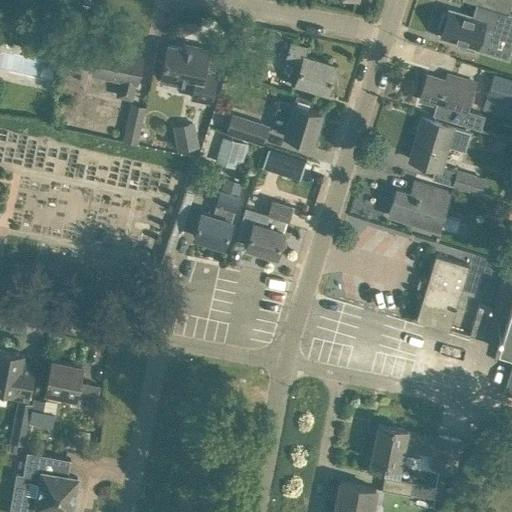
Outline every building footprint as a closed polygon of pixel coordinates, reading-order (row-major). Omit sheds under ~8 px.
[(486,0),(485,3),(481,2),(481,3),(500,9),(508,11),(511,0),(486,0)] [(442,12),(437,28),(441,29),(439,35),(458,41),(457,44),(474,50),(475,46),(490,51),(496,31),(511,35),(511,14),(476,3),(472,15),(448,7),(446,13),(442,12)] [(136,81),(143,49),(99,40),(92,72),(121,78),(117,93),(131,96),(134,81),(136,81)] [(285,57),(301,62),(295,81),(327,90),(335,63),(304,53),(307,46),(291,41),(285,57)] [(203,71),(209,47),(185,42),(184,46),(167,43),(160,78),(193,86),(191,96),(211,100),(216,74),(203,71)] [(238,70),(261,77),(267,58),(243,51),(238,70)] [(486,95),(511,103),(511,77),(494,72),(486,95)] [(427,73),(419,97),(436,103),(433,112),(453,118),(480,126),(484,114),(467,108),(475,81),(454,74),(453,80),(444,78),(427,73)] [(321,110),(310,106),(313,98),(296,93),(293,102),(279,98),(275,111),(288,115),(283,132),(311,141),(321,110)] [(132,100),(123,137),(137,140),(146,104),(132,100)] [(232,112),(226,131),(263,143),(270,124),(232,112)] [(464,149),(470,130),(422,116),(416,135),(420,136),(413,159),(440,167),(447,143),(464,149)] [(193,120),(172,124),(176,149),(198,145),(193,120)] [(214,160),(236,167),(244,140),(221,133),(214,160)] [(306,158),(268,146),(262,165),(300,177),(306,158)] [(451,181),(480,190),(484,176),(455,168),(451,181)] [(410,191),(396,187),(388,213),(413,221),(415,216),(439,224),(437,228),(438,228),(440,224),(455,229),(459,217),(443,213),(450,190),(414,179),(410,191)] [(193,234),(224,244),(234,209),(235,209),(239,195),(220,189),(216,202),(224,205),(220,216),(201,210),(193,234)] [(268,213),(276,215),(272,226),(253,220),(246,245),(276,254),(292,204),(273,198),(268,213)] [(427,280),(419,278),(417,286),(424,288),(415,318),(449,328),(469,263),(435,252),(427,280)] [(499,342),(497,347),(511,351),(511,361),(503,391),(511,393),(511,300),(503,328),(499,342)] [(469,332),(481,336),(492,305),(480,301),(469,332)] [(8,393),(28,397),(35,362),(21,360),(22,352),(0,347),(0,387),(9,389),(8,393)] [(45,389),(83,397),(82,404),(95,407),(100,384),(79,379),(82,364),(52,358),(45,389)] [(33,396),(32,406),(43,408),(45,398),(33,396)] [(17,399),(9,441),(24,443),(31,401),(17,399)] [(32,406),(29,421),(52,425),(55,411),(43,408),(32,406)] [(399,465),(403,447),(433,454),(430,465),(454,470),(461,438),(438,433),(437,434),(406,428),(406,427),(379,422),(371,459),(399,465)] [(8,511),(52,511),(53,508),(71,511),(71,507),(75,507),(78,493),(74,493),(77,476),(66,474),(69,458),(70,458),(70,457),(27,449),(22,472),(16,470),(16,472),(12,492),(8,511)] [(384,475),(382,487),(410,492),(412,480),(384,475)] [(335,506),(368,511),(370,511),(375,486),(340,479),(335,506)]
